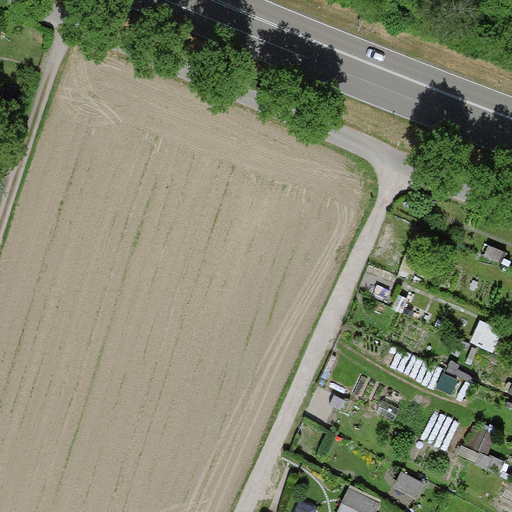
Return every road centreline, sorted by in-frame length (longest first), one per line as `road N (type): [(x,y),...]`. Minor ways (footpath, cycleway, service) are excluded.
road 1 (track): [(400,166),(246,511)]
road 2 (primary): [(171,0),(511,138)]
road 3 (primary): [(511,108),(246,0)]
road 4 (track): [(66,18),(0,225)]
